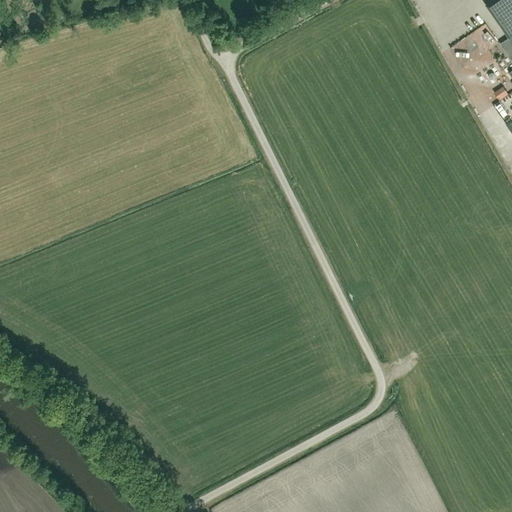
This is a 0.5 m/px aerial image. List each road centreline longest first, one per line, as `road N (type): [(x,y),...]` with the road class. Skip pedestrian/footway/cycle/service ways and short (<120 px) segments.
road 1 (unclassified): [(182,511),(379,398),(378,373),(228,68),(237,49),(328,0)]
road 2 (track): [(166,511),(47,390),(0,357)]
